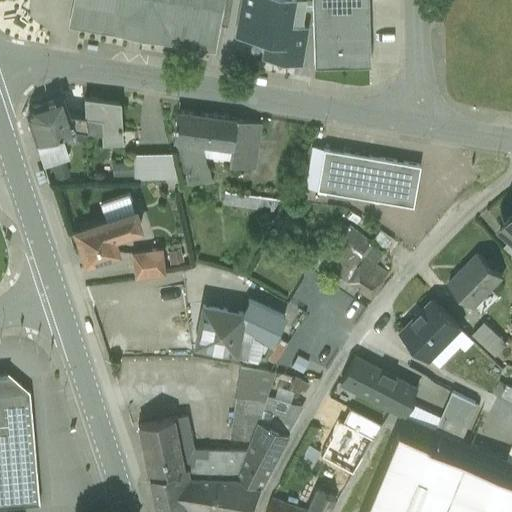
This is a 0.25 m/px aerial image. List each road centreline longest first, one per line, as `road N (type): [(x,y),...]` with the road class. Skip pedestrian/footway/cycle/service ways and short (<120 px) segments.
road 1 (residential): [(0,55),(511,145)]
road 2 (residential): [(257,511),(373,313),(435,238),(511,177)]
road 3 (tertiary): [(128,511),(56,297)]
road 4 (tertiary): [(56,297),(0,120)]
